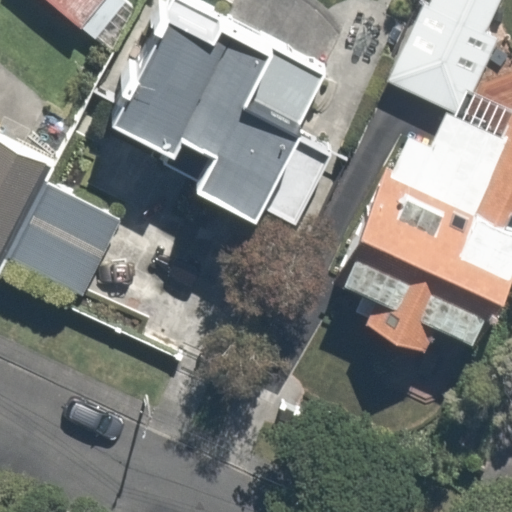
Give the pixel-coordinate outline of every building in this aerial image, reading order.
[(0,0),(0,70),(34,29),(0,0)] [(49,0),(103,43),(137,2),(134,0),(49,0)] [(432,0),(395,69),(471,110),(511,35),(494,25),(507,0),(432,0)] [(332,70),(235,19),(223,41),(185,21),(129,130),(184,159),(194,140),(241,164),(226,193),(297,230),(335,157),(297,137),(332,70)] [(57,163),(0,135),(0,269),(135,336),(171,261),(122,237),(132,217),(50,177),(57,163)] [(392,159),(343,258),(369,271),(362,285),(386,297),(370,329),(432,360),(451,323),(483,339),(497,312),(511,319),(511,157),(488,206),(392,159)]
